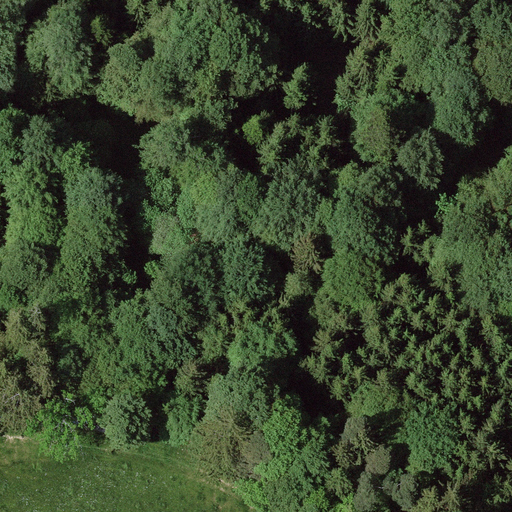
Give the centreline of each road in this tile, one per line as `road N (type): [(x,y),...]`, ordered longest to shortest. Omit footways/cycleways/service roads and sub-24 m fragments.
road 1 (track): [(0,19),(127,39),(366,55),(435,70),(511,104)]
road 2 (track): [(468,511),(340,432),(238,385),(0,335)]
road 3 (track): [(0,417),(160,423),(326,511)]
